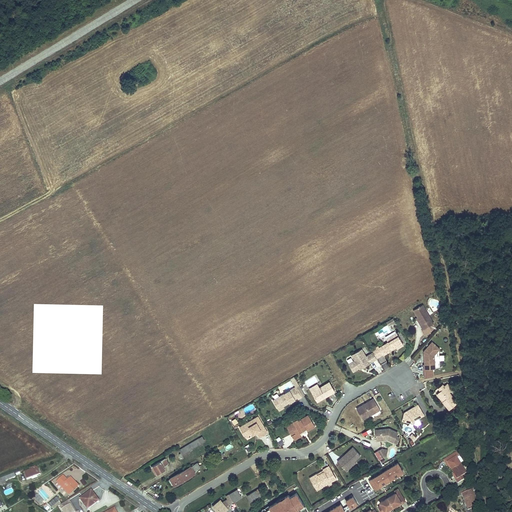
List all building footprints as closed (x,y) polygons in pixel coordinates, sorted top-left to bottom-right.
[(130,81),(134,87),(146,80),(142,74),(130,81)] [(423,305),(414,310),(418,317),(423,324),(421,325),(424,330),(435,324),(423,305)] [(394,318),(387,321),(389,326),(396,324),(394,318)] [(390,338),(389,335),(385,338),(387,340),(377,346),(383,356),(393,351),(392,349),(395,347),(396,349),(397,350),(404,346),(397,334),(390,338)] [(433,344),(425,353),(425,355),(427,355),(427,358),(425,358),(425,366),(424,366),(424,370),(433,370),(433,366),(435,366),(435,356),(441,350),(433,344)] [(377,346),(371,350),(373,353),(377,360),(383,356),(377,346)] [(362,350),(352,356),(355,361),(348,365),(353,373),(359,369),(362,367),(362,369),(370,364),(377,360),(373,353),(366,357),(362,350)] [(311,393),(317,402),(323,399),(322,397),(324,396),(325,398),(334,392),(329,383),(311,393)] [(446,385),(443,388),(444,389),(439,393),(437,395),(443,402),(442,403),(448,411),(457,404),(449,394),(452,391),(446,385)] [(295,387),(278,397),(283,406),(290,402),(290,400),(292,400),(298,397),(299,399),(301,397),(295,387)] [(364,405),(356,410),(362,422),(380,411),(373,400),(369,402),(370,404),(365,407),(364,405)] [(409,419),(407,420),(405,426),(416,430),(417,427),(426,421),(421,411),(409,418),(409,419)] [(300,420),(299,418),(293,421),(293,422),(289,424),(294,433),(290,435),(293,440),(300,436),(300,435),(299,433),(304,430),(305,432),(314,428),(308,416),(300,420)] [(257,417),(238,428),(243,436),(251,431),(254,429),(256,432),(259,438),(266,433),(257,417)] [(390,431),(380,432),(381,440),(387,440),(387,442),(388,442),(394,444),(398,435),(390,431)] [(182,453),(180,454),(181,456),(203,443),(200,438),(181,450),(182,453)] [(341,461),(337,463),(346,473),(352,468),(351,466),(354,463),(361,458),(354,450),(347,455),(348,456),(342,462),(341,461)] [(383,451),(379,453),(383,460),(387,458),(383,451)] [(456,454),(444,461),(446,465),(447,464),(450,469),(452,472),(461,467),(456,459),(458,457),(456,454)] [(165,458),(151,466),(156,475),(165,470),(163,467),(169,464),(165,458)] [(201,467),(198,462),(170,479),(175,486),(196,473),(195,471),(201,467)] [(403,473),(397,464),(369,481),(374,490),(403,473)] [(316,475),(309,479),(317,492),(325,487),(330,483),(334,481),(330,475),(332,474),(328,467),(322,471),(323,472),(317,476),(316,475)] [(461,467),(452,472),(454,475),(457,480),(456,481),(458,484),(466,479),(464,476),(466,475),(461,467)] [(38,470),(25,475),(28,481),(33,479),(32,477),(40,474),(38,470)] [(15,476),(0,481),(0,484),(16,479),(15,476)] [(59,480),(56,483),(57,484),(55,486),(59,491),(62,489),(69,495),(78,486),(70,478),(67,482),(62,477),(59,480)] [(50,497),(57,493),(50,483),(44,487),(50,497)] [(92,489),(79,498),(87,509),(99,501),(92,489)] [(387,498),(393,507),(396,505),(401,502),(402,503),(405,501),(397,489),(394,491),(395,493),(390,496),(387,498)] [(239,490),(230,495),(234,502),(243,497),(239,490)] [(260,496),(259,494),(257,495),(255,492),(246,497),(249,503),(260,496)] [(285,498),(262,511),(296,511),(305,507),(297,493),(290,496),(289,495),(285,497),(285,498)] [(37,495),(34,498),(40,504),(43,501),(37,495)] [(215,507),(216,509),(219,511),(224,511),(229,508),(227,506),(234,502),(230,495),(228,496),(230,500),(224,503),(222,500),(215,507)] [(463,499),(467,509),(477,506),(474,495),(463,499)] [(52,508),(60,500),(57,496),(48,504),(52,508)] [(344,511),(345,511),(344,511),(350,508),(357,504),(352,497),(345,501),(348,505),(342,509),(340,505),(327,511),(344,511)] [(378,507),(380,511),(384,511),(390,509),(393,507),(387,498),(385,500),(379,503),(381,505),(378,507)] [(59,506),(62,511),(79,511),(78,511),(77,511),(69,500),(59,506)]
